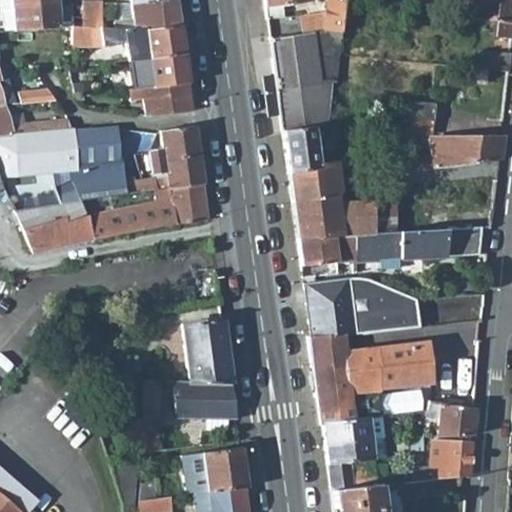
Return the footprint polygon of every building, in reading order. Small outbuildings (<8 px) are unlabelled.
[(0,0),(1,13),(11,12),(10,0),(0,0)] [(55,0),(10,0),(11,12),(56,8),(55,0)] [(175,0),(160,0),(128,4),(130,19),(117,18),(99,17),(98,30),(120,32),(142,29),(144,31),(179,27),(175,0)] [(327,30),(344,32),(346,0),(328,0),(328,15),(327,30)] [(511,0),(448,0),(447,15),(473,18),(473,20),(496,23),(494,38),(511,40),(511,29),(511,0)] [(98,30),(99,17),(100,4),(100,3),(82,1),(82,6),(69,7),(69,17),(70,27),(98,30)] [(56,8),(57,23),(64,22),(64,18),(69,17),(69,7),(56,8)] [(56,8),(11,12),(12,32),(60,29),(70,27),(69,17),(64,18),(64,22),(57,23),(56,8)] [(312,34),(327,31),(327,30),(328,15),(302,18),(304,34),(312,34)] [(142,29),(120,32),(98,30),(70,27),(60,29),(61,36),(99,38),(100,46),(123,44),(126,62),(138,60),(183,55),(179,27),(144,31),(142,29)] [(269,40),(274,74),(282,132),(315,127),(323,125),(327,104),(330,85),(321,87),(312,34),(304,34),(269,40)] [(509,57),(475,53),(473,69),(507,72),(509,57)] [(183,55),(138,60),(126,62),(128,72),(148,70),(150,88),(151,87),(187,83),(183,55)] [(0,100),(2,106),(2,105),(14,104),(7,82),(0,80),(0,100)] [(187,83),(151,87),(150,88),(139,89),(132,90),(134,99),(134,102),(142,101),(143,116),(151,117),(191,111),(187,83)] [(134,99),(132,90),(123,91),(124,98),(124,100),(134,99)] [(379,98),(377,112),(398,116),(400,101),(379,98)] [(435,105),(407,103),(407,117),(431,120),(433,121),(435,105)] [(63,119),(8,125),(2,106),(0,106),(0,136),(35,133),(69,130),(66,120),(63,119)] [(407,134),(430,135),(431,120),(407,117),(407,134)] [(167,187),(201,184),(193,126),(159,132),(158,132),(160,150),(147,153),(148,173),(151,174),(151,180),(119,182),(119,174),(69,177),(51,188),(58,202),(77,199),(118,192),(157,188),(167,187)] [(282,132),(282,135),(290,188),(333,182),(332,172),(336,171),(335,164),(320,167),(315,127),(282,132)] [(118,162),(116,128),(69,130),(35,133),(36,143),(48,143),(48,149),(49,167),(65,166),(118,162)] [(35,133),(0,136),(0,155),(48,149),(48,143),(36,143),(35,133)] [(500,138),(428,138),(429,154),(407,155),(406,167),(406,171),(497,162),(500,138)] [(48,149),(0,155),(0,180),(68,177),(65,166),(49,167),(48,149)] [(118,162),(65,166),(68,177),(69,177),(119,174),(118,162)] [(333,182),(290,188),(297,241),(340,238),(336,205),(335,198),(338,194),(336,171),(332,172),(333,182)] [(167,187),(168,196),(158,198),(87,212),(92,241),(148,229),(206,221),(201,184),(167,187)] [(168,196),(167,187),(157,188),(158,198),(168,196)] [(368,196),(368,203),(336,205),(340,238),(355,237),(392,234),(390,195),(368,196)] [(31,254),(92,241),(87,212),(79,213),(82,210),(77,199),(58,202),(13,212),(31,254)] [(479,229),(392,234),(355,237),(357,263),(481,256),(479,229)] [(297,241),(301,266),(332,264),(357,263),(355,237),(340,238),(297,241)] [(387,330),(412,328),(415,301),(359,279),(325,282),(303,282),(307,306),(311,336),(342,331),(356,333),(370,331),(387,330)] [(461,322),(480,322),(483,294),(449,297),(446,323),(461,322)] [(189,383),(230,383),(220,319),(181,324),(189,383)] [(311,336),(306,337),(318,419),(321,419),(365,416),(376,414),(380,413),(382,413),(378,388),(428,379),(436,339),(344,349),(342,331),(311,336)] [(113,397),(114,382),(81,381),(81,382),(86,396),(113,397)] [(235,419),(230,383),(189,383),(142,383),(135,455),(155,452),(156,395),(172,396),(174,412),(167,412),(168,420),(208,420),(230,419),(235,419)] [(437,432),(470,430),(473,403),(434,401),(437,432)] [(379,437),(376,414),(365,416),(367,438),(379,437)] [(365,416),(321,419),(323,437),(366,438),(367,438),(365,416)] [(230,419),(208,420),(209,429),(230,428),(230,419)] [(367,438),(366,438),(323,437),(330,482),(373,481),(370,461),(382,459),(379,437),(367,438)] [(467,478),(469,444),(470,439),(470,437),(448,438),(447,442),(434,442),(433,471),(416,471),(415,479),(425,479),(445,478),(467,478)] [(244,487),(239,448),(182,456),(185,471),(190,470),(194,494),(207,492),(244,487)] [(108,469),(120,508),(131,506),(131,503),(135,464),(134,464),(108,469)] [(384,469),(384,480),(402,480),(411,479),(411,471),(402,471),(402,468),(384,469)] [(0,498),(15,511),(28,511),(31,509),(0,480),(0,498)] [(333,511),(405,511),(402,480),(384,480),(373,481),(330,482),(333,511)] [(247,511),(244,488),(244,487),(207,492),(209,509),(197,510),(197,511),(247,511)] [(209,509),(207,492),(194,494),(190,495),(192,511),(197,510),(209,509)] [(15,511),(0,498),(0,511),(15,511)] [(169,511),(168,498),(136,502),(134,511),(169,511)]
